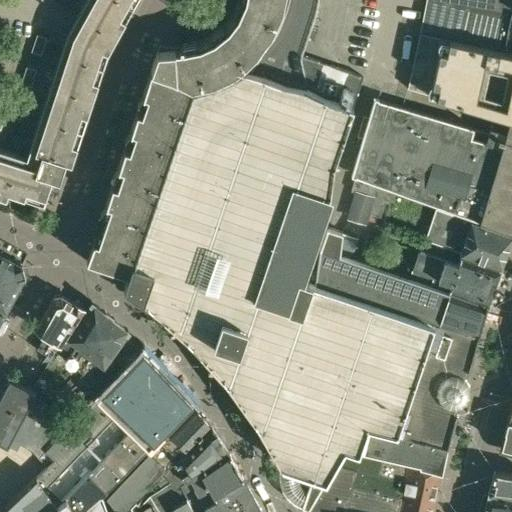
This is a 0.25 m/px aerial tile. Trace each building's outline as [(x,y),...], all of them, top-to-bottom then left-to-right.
[(84,0),(77,14),(66,35),(27,157),(0,148),(0,194),(6,197),(8,191),(43,202),(47,190),(50,183),(51,177),(59,180),(65,161),(71,163),(108,50),(135,0),(84,0)] [(212,36),(197,43),(198,46),(182,49),(182,46),(179,46),(180,49),(170,50),(157,51),(104,209),(87,259),(119,270),(129,274),(133,261),(135,255),(137,249),(145,225),(146,223),(191,84),(211,80),(227,75),(245,64),(258,55),(268,45),(281,20),(286,1),(285,0),(243,0),(245,0),(238,14),(236,12),(225,27),(227,29),(214,38),(212,36)] [(511,0),(425,0),(419,30),(511,50),(511,0)] [(511,50),(419,30),(408,86),(508,118),(509,118),(511,119),(511,50)] [(39,33),(35,43),(44,45),(47,36),(39,33)] [(35,43),(32,53),(40,55),(44,45),(35,43)] [(146,301),(177,329),(183,334),(191,341),(220,373),(229,384),(254,419),(260,430),(281,465),(291,468),(298,470),(297,474),(297,478),(298,481),(300,485),(303,487),(307,489),(301,505),(306,507),(306,508),(308,508),(309,508),(334,464),(345,447),(364,451),(371,425),(447,445),(457,411),(455,399),(458,397),(461,394),(462,390),(463,386),(462,383),(461,379),(468,370),(469,367),(477,336),(405,311),(316,280),(302,275),(329,192),(334,163),(363,75),(287,51),(268,45),(258,55),(245,64),(227,75),(211,80),(191,84),(146,223),(145,225),(137,249),(135,255),(133,261),(129,274),(126,285),(146,301)] [(36,68),(28,65),(25,75),(33,77),(36,68)] [(30,87),(33,77),(25,75),(22,84),(30,87)] [(26,98),(18,96),(15,105),(23,108),(26,98)] [(511,119),(509,118),(505,131),(489,126),(488,132),(378,99),(378,98),(374,97),(351,175),(355,176),(391,188),(511,231),(511,230),(511,226),(511,217),(510,216),(511,210),(511,119)] [(20,118),(23,108),(15,105),(12,115),(20,118)] [(367,213),(385,219),(394,191),(354,178),(350,190),(355,192),(346,219),(363,224),(367,213)] [(511,234),(471,220),(441,208),(437,219),(431,241),(500,266),(511,234)] [(405,311),(477,336),(478,336),(478,334),(477,334),(478,330),(478,329),(485,305),(487,305),(487,303),(449,289),(382,266),(339,251),(342,231),(326,226),(320,248),(316,280),(405,311)] [(358,238),(342,233),(339,250),(352,255),(358,238)] [(419,249),(416,259),(488,284),(490,280),(495,282),(499,269),(461,255),(458,262),(419,249)] [(0,276),(10,258),(8,257),(5,255),(0,252),(0,276)] [(387,252),(382,266),(449,289),(487,303),(491,292),(490,291),(490,292),(487,289),(488,284),(416,259),(415,262),(387,252)] [(10,258),(0,276),(0,319),(24,274),(25,274),(24,273),(22,266),(22,265),(10,258)] [(54,295),(36,328),(45,334),(36,349),(52,358),(83,308),(83,304),(77,300),(73,301),(69,299),(69,300),(60,294),(54,295)] [(65,357),(74,364),(110,316),(109,315),(108,318),(104,315),(106,313),(104,311),(104,312),(93,303),(91,301),(90,303),(87,309),(69,335),(58,352),(65,357)] [(110,316),(74,364),(82,370),(78,375),(92,386),(106,366),(102,363),(108,357),(123,337),(127,332),(129,330),(127,329),(126,329),(115,320),(113,318),(112,321),(108,318),(110,316)] [(108,357),(116,363),(133,344),(132,344),(124,339),(124,338),(123,337),(108,357)] [(134,345),(133,344),(116,363),(125,370),(143,351),(142,350),(141,351),(133,345),(134,345)] [(143,351),(125,370),(75,422),(66,432),(45,449),(54,461),(76,489),(90,478),(106,492),(182,413),(192,403),(174,383),(162,370),(143,351)] [(8,503),(46,469),(54,461),(45,449),(66,432),(75,422),(34,388),(9,378),(0,395),(0,494),(8,502),(7,502),(8,503)] [(511,400),(499,452),(511,455),(511,400)] [(167,470),(174,463),(186,449),(211,425),(195,406),(185,416),(124,481),(135,490),(160,464),(167,470)] [(194,474),(201,470),(229,451),(211,425),(186,449),(174,463),(167,470),(163,473),(170,482),(174,489),(180,485),(186,480),(194,474)] [(355,458),(353,469),(415,483),(414,488),(437,493),(441,473),(447,445),(371,425),(364,451),(382,456),(380,464),(355,458)] [(201,470),(219,503),(248,485),(229,451),(201,470)] [(47,511),(57,505),(65,499),(76,489),(54,461),(46,469),(8,503),(4,507),(7,511),(47,511)] [(353,469),(334,464),(309,508),(328,511),(329,511),(330,509),(341,511),(433,511),(437,493),(414,488),(415,483),(353,469)] [(201,470),(194,474),(186,480),(180,485),(195,511),(224,511),(221,505),(219,503),(201,470)] [(511,497),(511,473),(494,471),(493,471),(488,493),(488,494),(487,494),(511,497)] [(195,511),(180,485),(174,489),(170,482),(152,494),(162,511),(195,511)] [(262,511),(249,488),(221,505),(224,511),(262,511)] [(131,506),(133,511),(162,511),(152,494),(137,504),(135,502),(131,506)] [(484,506),(482,511),(511,511),(511,497),(487,494),(484,506)] [(81,511),(109,511),(103,495),(81,511)] [(64,511),(72,507),(65,499),(57,505),(47,511),(64,511)]
